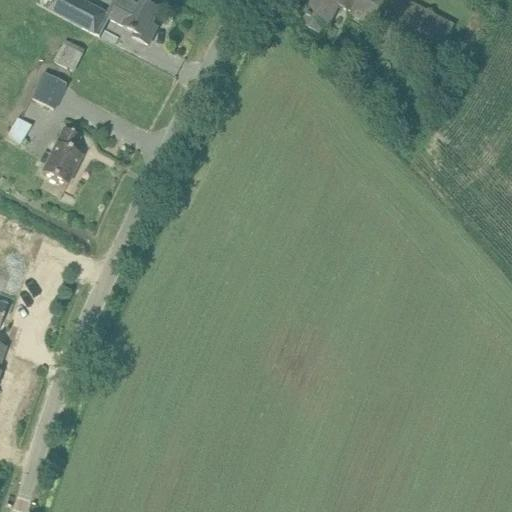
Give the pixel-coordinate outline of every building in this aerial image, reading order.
[(93,7),(78,0),(38,0),(36,5),(48,11),(47,11),(82,29),(93,7)] [(148,47),(158,27),(152,24),(159,11),(151,7),(153,3),(146,0),(115,0),(106,19),(123,28),(123,29),(134,35),(132,39),(148,47)] [(351,15),(368,25),(436,60),(454,27),(403,0),(311,0),(304,14),(308,16),(302,26),(319,35),(324,24),(328,26),(338,6),(352,13),(351,15)] [(65,42),(54,62),(73,73),(84,52),(65,42)] [(31,98),(56,110),(68,84),(43,72),(31,98)] [(6,138),(19,147),(31,127),(18,118),(6,138)] [(79,138),(63,130),(51,156),(43,153),(38,163),(46,166),(41,175),(66,187),(81,157),(72,153),(79,138)]
